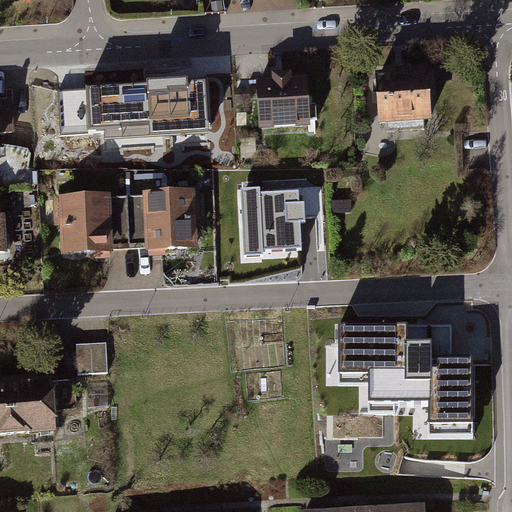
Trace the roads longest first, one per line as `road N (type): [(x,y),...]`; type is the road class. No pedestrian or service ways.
road 1 (residential): [(0,312),(510,284)]
road 2 (residential): [(495,25),(96,48)]
road 3 (residential): [(510,284),(495,25)]
